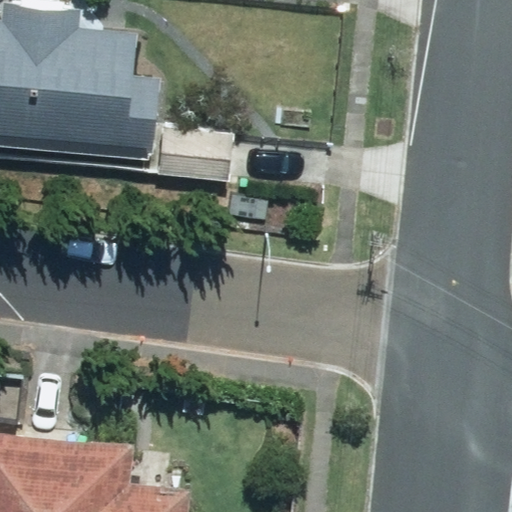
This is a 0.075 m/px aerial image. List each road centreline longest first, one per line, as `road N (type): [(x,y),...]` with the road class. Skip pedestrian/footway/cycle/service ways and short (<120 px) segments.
road 1 (residential): [(452,330),(0,267)]
road 2 (residential): [(452,330),(484,0)]
